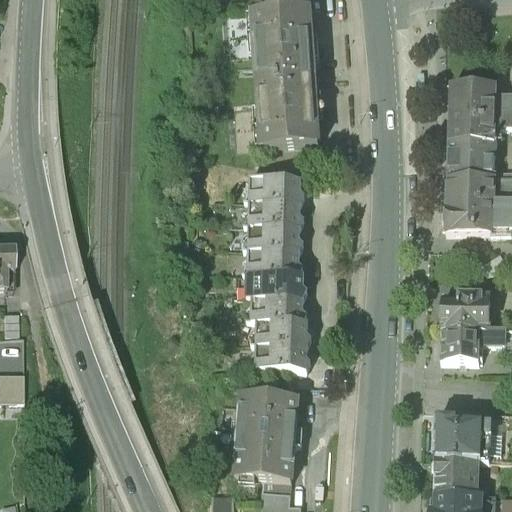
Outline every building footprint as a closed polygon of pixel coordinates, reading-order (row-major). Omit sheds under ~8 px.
[(324,86),(320,14),(252,19),(257,90),(324,86)] [(329,157),(324,86),(257,90),(262,161),(329,157)] [(444,137),(495,139),(496,103),(496,94),(446,92),(444,137)] [(511,103),(496,103),(495,139),(511,139),(511,103)] [(493,187),(495,139),(444,137),(442,184),(493,187)] [(251,208),(304,209),(304,183),(252,183),(251,208)] [(493,187),(442,184),(439,242),(490,245),(490,242),(493,187)] [(511,187),(493,187),(490,242),(509,243),(510,230),(511,230),(511,187)] [(251,234),(304,234),(304,209),(251,208),(251,234)] [(251,259),(303,260),(304,234),(251,234),(251,259)] [(0,298),(5,299),(5,279),(13,279),(14,257),(0,256),(0,298)] [(255,283),(303,286),(303,260),(251,259),(250,284),(255,283)] [(255,283),(254,307),(310,310),(311,286),(303,286),(255,283)] [(438,302),(436,346),(476,347),(475,360),(503,360),(503,341),(486,340),(487,304),(438,302)] [(308,336),(310,310),(254,307),(252,333),(260,334),(308,336)] [(18,320),(4,320),(4,342),(18,342),(18,320)] [(315,360),(316,336),(308,336),(260,334),(259,358),(315,360)] [(511,341),(503,341),(503,360),(511,360),(511,341)] [(436,346),(435,378),(475,380),(475,360),(476,347),(436,346)] [(314,385),(315,360),(259,358),(258,383),(314,385)] [(0,410),(23,410),(23,382),(0,382),(0,410)] [(301,405),(244,401),(237,491),(295,495),(301,405)] [(488,468),(490,430),(460,428),(457,424),(438,423),(435,426),(434,435),(437,439),(436,465),(479,467),(488,468)] [(478,502),(479,467),(436,465),(434,500),(478,502)] [(483,511),(484,502),(478,502),(434,500),(433,511),(483,511)] [(290,511),(290,502),(263,501),(262,511),(290,511)]
